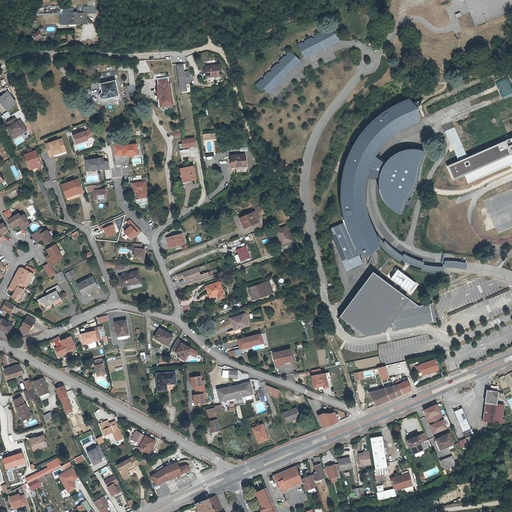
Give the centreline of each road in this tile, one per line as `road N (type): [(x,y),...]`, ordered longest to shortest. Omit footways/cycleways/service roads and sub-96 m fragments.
road 1 (unclassified): [(364,66),(316,132),(304,177),(337,329),(355,342),(419,330),(449,339),(511,316)]
road 2 (tertiary): [(16,353),(231,475)]
road 3 (residential): [(360,425),(352,411),(220,358),(178,320)]
road 4 (residential): [(0,63),(25,51),(134,56),(211,47)]
road 5 (primary): [(511,359),(360,425)]
road 6 (primary): [(360,425),(231,475)]
road 7 (residential): [(143,90),(170,150),(172,221)]
